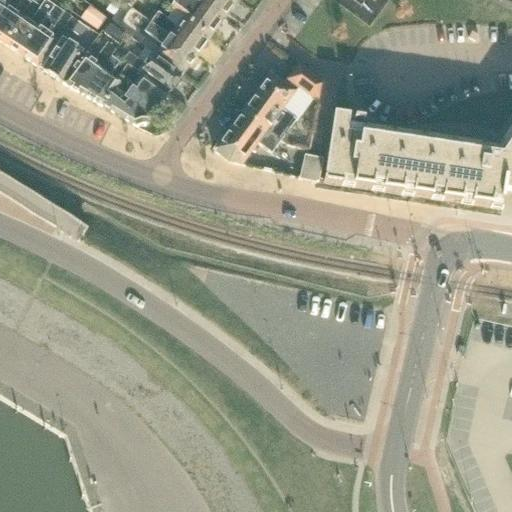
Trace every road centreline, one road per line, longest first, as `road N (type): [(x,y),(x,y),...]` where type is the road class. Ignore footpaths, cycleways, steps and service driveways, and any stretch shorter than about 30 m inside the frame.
road 1 (unclassified): [(0,227),(116,283),(236,369),(303,431),(396,455)]
road 2 (secondary): [(448,254),(413,235),(153,179)]
road 3 (residential): [(153,179),(282,0)]
road 4 (secondary): [(396,455),(434,283),(448,254)]
road 5 (secondary): [(153,179),(0,112)]
